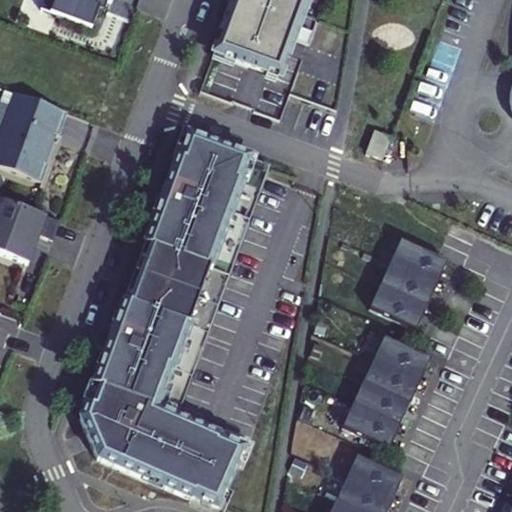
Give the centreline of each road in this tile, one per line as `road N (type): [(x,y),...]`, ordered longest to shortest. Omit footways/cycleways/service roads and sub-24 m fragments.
road 1 (residential): [(188,0),(35,409),(37,437),(69,511)]
road 2 (residential): [(448,511),(463,481),(454,442),(511,315)]
